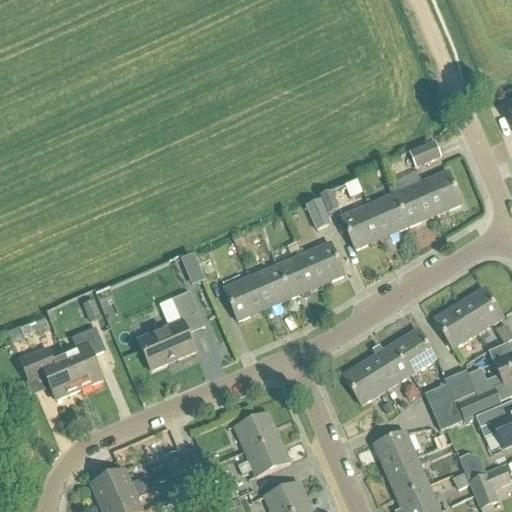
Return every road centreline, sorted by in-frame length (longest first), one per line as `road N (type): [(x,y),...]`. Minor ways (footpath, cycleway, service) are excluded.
road 1 (residential): [(47,511),(60,475),(81,452),(293,360)]
road 2 (residential): [(293,360),(511,236)]
road 3 (residential): [(358,511),(293,360)]
road 4 (track): [(464,117),(415,0)]
road 5 (unclassified): [(511,228),(464,117)]
